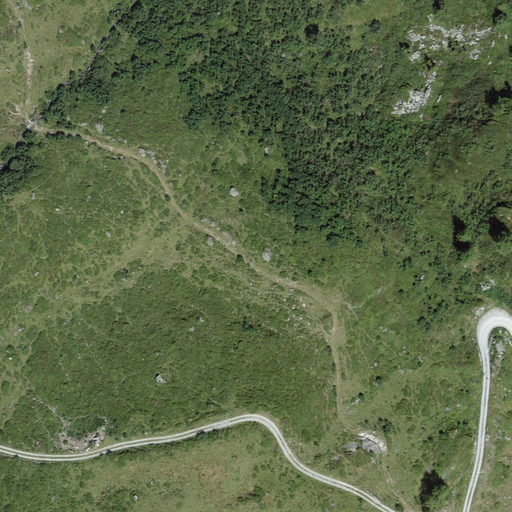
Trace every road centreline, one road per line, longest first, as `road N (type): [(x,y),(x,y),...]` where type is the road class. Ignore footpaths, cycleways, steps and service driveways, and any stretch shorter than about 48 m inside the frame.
road 1 (track): [(393,511),(366,493),(303,473),(255,417),(87,457),(0,448)]
road 2 (track): [(511,331),(501,319),(481,337),(480,452),(466,511)]
